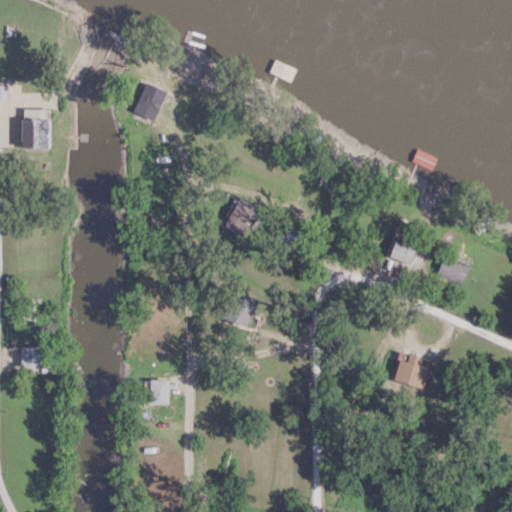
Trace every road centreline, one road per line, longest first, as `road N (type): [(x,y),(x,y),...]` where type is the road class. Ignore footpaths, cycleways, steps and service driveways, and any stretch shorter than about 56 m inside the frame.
road 1 (residential): [(192,511),(192,197)]
road 2 (residential): [(328,511),(341,269)]
road 3 (residential): [(341,269),(511,355)]
road 4 (residential): [(341,269),(332,228),(248,173)]
road 5 (residential): [(9,511),(0,387)]
